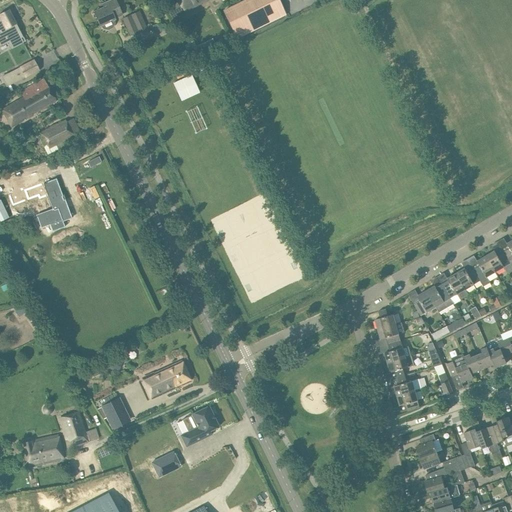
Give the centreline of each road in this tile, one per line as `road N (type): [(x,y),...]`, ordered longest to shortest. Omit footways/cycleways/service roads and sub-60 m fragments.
road 1 (tertiary): [(230,369),(47,0)]
road 2 (residential): [(348,306),(511,211)]
road 3 (tertiary): [(300,511),(230,369)]
road 4 (residential): [(388,434),(348,306)]
road 5 (residential): [(230,369),(348,306)]
road 6 (residential): [(388,434),(511,390)]
